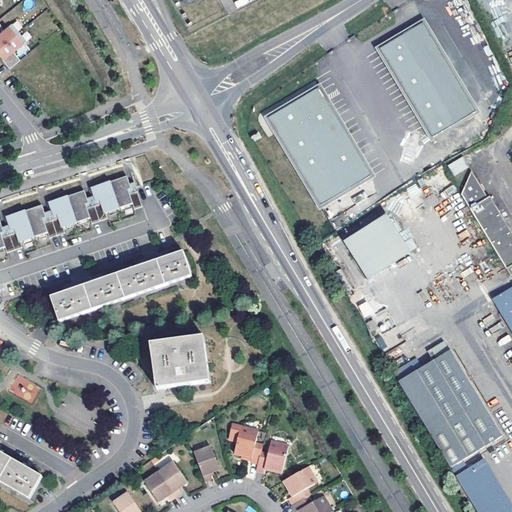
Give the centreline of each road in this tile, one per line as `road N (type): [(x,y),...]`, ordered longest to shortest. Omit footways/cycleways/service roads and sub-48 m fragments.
road 1 (secondary): [(437,511),(197,104)]
road 2 (residential): [(46,511),(121,456),(133,412),(115,377),(34,348),(0,323)]
road 3 (residential): [(0,277),(153,223),(142,187)]
road 4 (unclassified): [(359,0),(197,104)]
road 5 (tertiary): [(197,104),(37,159)]
